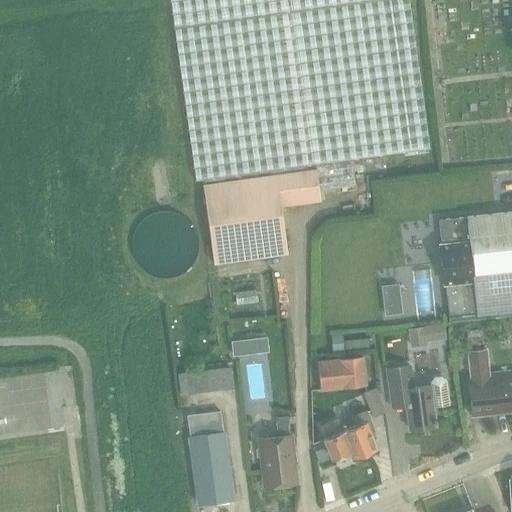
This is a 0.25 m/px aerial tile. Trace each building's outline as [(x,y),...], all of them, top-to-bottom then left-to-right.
[(354,185),(350,159),(429,148),(408,0),(170,0),(195,181),(202,180),(213,263),(287,253),(280,205),(320,200),(318,190),(354,185)] [(511,212),(438,220),(441,244),(439,245),(442,280),(444,280),(448,317),(511,310),(511,212)] [(399,283),(383,285),(386,314),(402,313),(399,283)] [(254,286),(254,299),(275,299),(274,286),(254,286)] [(424,347),(460,346),(459,325),(424,325),(424,347)] [(251,333),(253,349),(282,345),(280,330),(251,333)] [(484,349),(464,351),(467,375),(471,416),(511,411),(511,369),(487,373),(484,349)] [(362,357),(317,362),(320,390),(365,385),(362,357)] [(230,365),(177,373),(180,394),(232,386),(230,365)] [(409,431),(434,428),(434,426),(436,426),(435,421),(433,421),(432,409),(448,407),(446,383),(441,380),(435,380),(431,385),(432,388),(430,388),(430,387),(413,388),(411,367),(386,370),(389,395),(405,393),(409,431)] [(372,417),(385,412),(376,387),(363,392),(372,417)] [(187,415),(200,505),(231,501),(219,411),(187,415)] [(351,451),(349,451),(353,460),(378,450),(371,431),(374,430),(366,411),(354,416),(357,425),(343,430),(351,451)] [(288,416),(275,417),(278,437),(258,439),(264,486),(296,482),(291,435),(290,435),(288,416)] [(324,437),(341,431),(337,418),(320,425),(324,437)] [(351,451),(343,430),(341,431),(324,437),(323,438),(331,458),(349,451),(351,451)]
